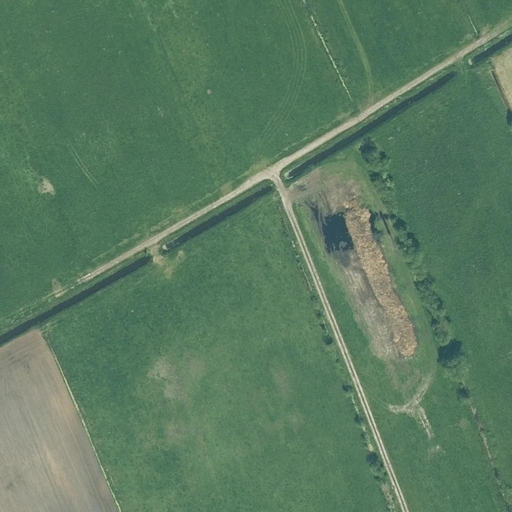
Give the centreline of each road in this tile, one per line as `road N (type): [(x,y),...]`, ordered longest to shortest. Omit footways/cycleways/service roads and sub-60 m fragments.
road 1 (track): [(401,511),(272,173),(478,44)]
road 2 (track): [(272,173),(75,286)]
